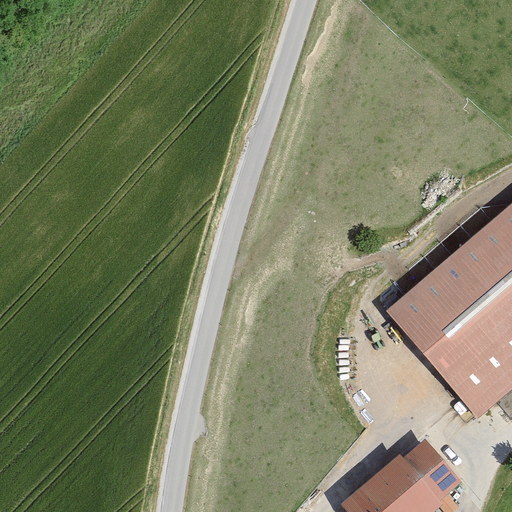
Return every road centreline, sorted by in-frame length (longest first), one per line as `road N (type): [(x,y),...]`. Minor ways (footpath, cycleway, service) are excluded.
road 1 (residential): [(305,0),(210,308),(171,511)]
road 2 (residential): [(320,511),(371,451),(409,426),(448,430),(488,463)]
